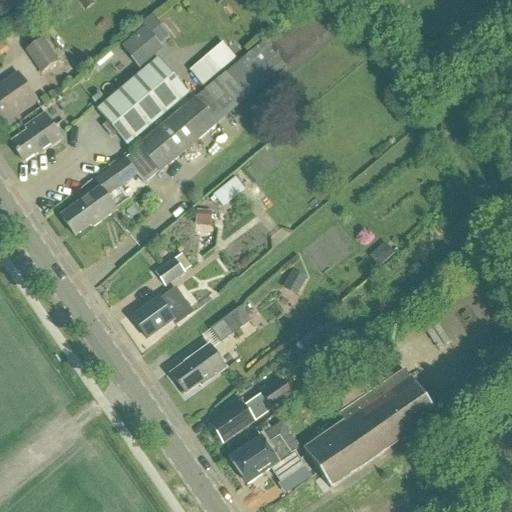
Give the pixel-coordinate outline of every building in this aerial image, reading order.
[(0,9),(0,26),(2,29),(22,16),(12,1),(0,9)] [(134,42),(149,60),(161,50),(158,46),(167,38),(151,19),(132,36),(136,41),(134,42)] [(209,83),(241,55),(227,40),(195,68),(209,83)] [(127,161),(96,183),(101,190),(61,218),(75,239),(91,228),(93,231),(118,213),(107,199),(138,177),(145,186),(159,174),(160,175),(282,70),(260,45),(138,149),(140,152),(127,161)] [(28,64),(43,87),(61,75),(45,52),(28,64)] [(104,129),(112,138),(115,135),(127,149),(188,97),(158,61),(96,113),(108,126),(104,129)] [(33,99),(18,77),(0,89),(0,119),(2,119),(6,126),(42,102),(38,96),(33,99)] [(10,146),(23,165),(37,155),(39,158),(62,141),(44,116),(25,130),(28,133),(10,146)] [(244,178),(219,189),(225,202),(250,191),(244,178)] [(175,262),(155,275),(165,289),(184,276),(175,262)] [(131,320),(147,343),(173,324),(176,328),(194,316),(176,291),(159,303),(158,301),(131,320)] [(417,319),(437,348),(449,341),(429,311),(417,319)] [(210,332),(220,347),(242,331),(231,317),(210,332)] [(300,342),(308,354),(328,339),(319,327),(300,342)] [(186,367),(172,377),(186,396),(199,386),(202,390),(226,371),(209,348),(186,366),(186,367)] [(369,391),(386,380),(373,361),(328,393),(341,411),(357,400),(360,404),(340,418),(345,424),(304,453),(330,491),(357,472),(358,473),(385,454),(411,435),(436,417),(410,379),(409,380),(405,373),(373,396),(369,391)] [(283,387),(255,405),(245,412),(242,407),(228,417),(229,418),(211,430),(222,447),(235,438),(235,439),(274,414),(273,413),(292,400),(283,387)] [(294,455),(290,457),(278,440),(266,448),(261,440),(229,461),(247,488),(276,468),(278,472),(273,476),(280,485),(304,469),(294,455)]
